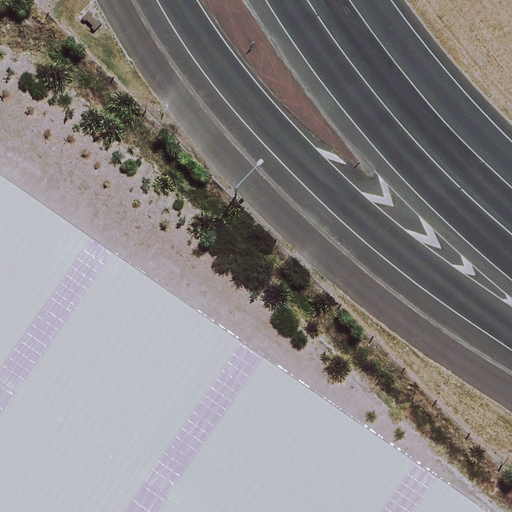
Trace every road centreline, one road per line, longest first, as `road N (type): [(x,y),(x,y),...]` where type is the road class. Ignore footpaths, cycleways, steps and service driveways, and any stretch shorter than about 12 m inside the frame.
road 1 (trunk): [(511,329),(419,264),(299,161),(217,67),(176,0)]
road 2 (trunk): [(511,212),(431,136),(324,0)]
